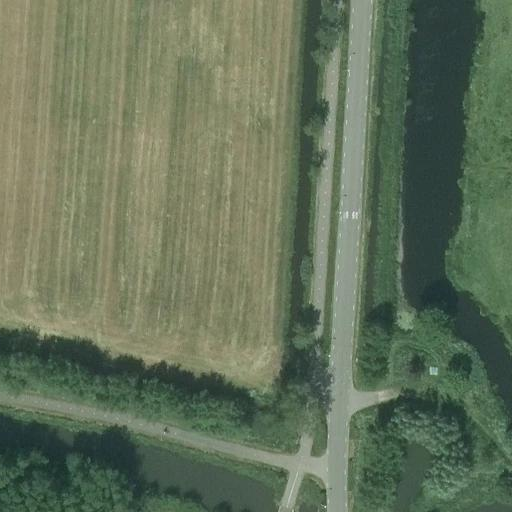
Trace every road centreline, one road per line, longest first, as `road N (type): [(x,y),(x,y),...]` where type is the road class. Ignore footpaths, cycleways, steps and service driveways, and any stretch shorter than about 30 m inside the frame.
road 1 (tertiary): [(334,471),(360,0)]
road 2 (track): [(334,406),(378,393),(428,396),(511,464)]
